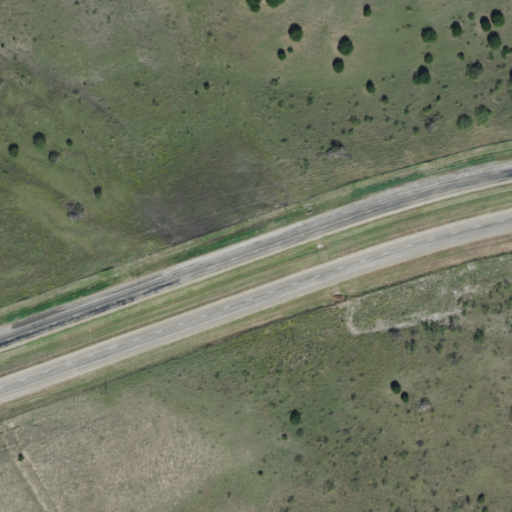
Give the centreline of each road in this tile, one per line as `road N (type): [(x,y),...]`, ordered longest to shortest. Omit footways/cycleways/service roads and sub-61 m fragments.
road 1 (trunk): [(511,176),(408,202),(0,344)]
road 2 (trunk): [(0,396),(416,251),(511,229)]
